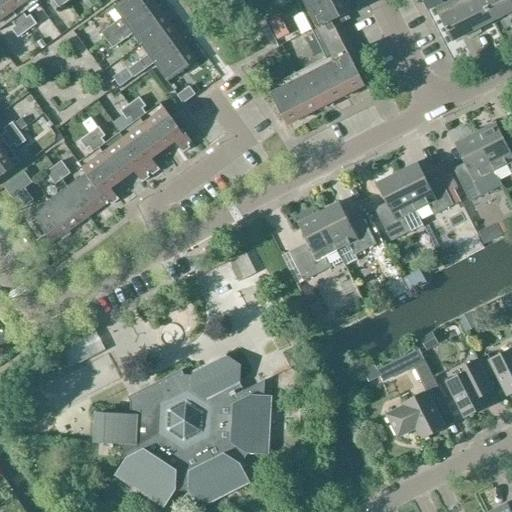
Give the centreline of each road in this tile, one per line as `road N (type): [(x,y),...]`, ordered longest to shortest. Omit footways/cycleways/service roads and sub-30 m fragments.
road 1 (residential): [(431,107),(167,249)]
road 2 (residential): [(167,249),(37,318),(0,268)]
road 3 (residential): [(167,249),(152,213),(242,142),(211,99)]
road 4 (residential): [(379,511),(386,497),(511,442)]
road 5 (residential): [(431,107),(376,0)]
